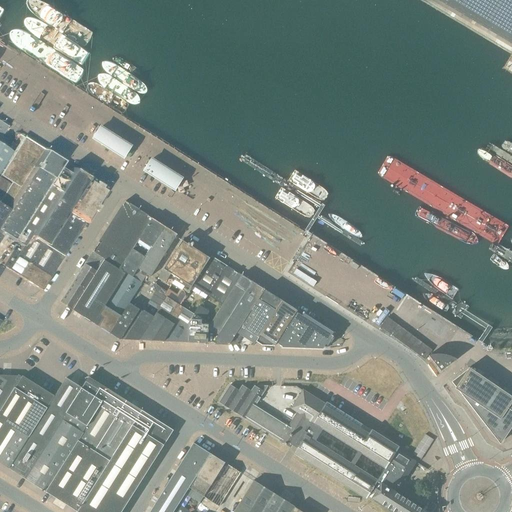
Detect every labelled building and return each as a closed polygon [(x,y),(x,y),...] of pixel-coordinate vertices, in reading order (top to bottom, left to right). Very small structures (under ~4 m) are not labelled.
[(511,0),(438,0),(511,43),(511,0)] [(110,133),(101,127),(93,139),(103,145),(110,133)] [(110,133),(103,145),(113,151),(121,140),(110,133)] [(5,208),(42,149),(23,137),(8,160),(0,172),(0,175),(10,182),(9,184),(0,178),(0,204),(5,207),(5,208)] [(121,140),(113,151),(124,158),(131,146),(121,140)] [(59,160),(42,149),(5,208),(4,209),(0,214),(0,232),(0,233),(9,238),(56,165),(59,160)] [(162,166),(152,159),(144,171),(154,177),(162,166)] [(24,240),(28,235),(68,172),(56,165),(9,238),(21,246),(24,240)] [(162,166),(154,177),(165,184),(173,173),(162,166)] [(42,243),(44,240),(63,210),(84,176),(71,167),(68,172),(28,235),(37,240),(42,243)] [(173,173),(165,184),(174,190),(182,178),(173,173)] [(84,176),(63,210),(83,222),(104,189),(98,184),(97,184),(91,180),(84,176)] [(138,210),(125,201),(98,243),(112,251),(138,210)] [(42,243),(62,256),(72,240),(83,222),(63,210),(44,240),(42,243)] [(125,260),(151,218),(138,210),(112,251),(125,260)] [(132,277),(135,272),(155,240),(164,226),(151,218),(125,260),(119,269),(126,273),(132,277)] [(135,272),(132,277),(141,283),(146,275),(150,277),(173,240),(175,237),(176,237),(177,235),(164,226),(155,240),(135,272)] [(24,240),(21,246),(16,254),(15,255),(49,276),(62,256),(42,243),(37,240),(28,235),(24,240)] [(182,240),(159,276),(166,281),(166,280),(167,279),(173,282),(174,280),(176,277),(186,284),(184,287),(183,288),(188,291),(191,287),(191,285),(210,258),(194,248),(195,246),(189,243),(189,244),(188,243),(187,244),(182,240)] [(98,243),(93,252),(119,269),(125,260),(112,251),(98,243)] [(7,269),(15,255),(16,254),(11,250),(1,266),(7,269)] [(61,301),(60,302),(72,310),(104,260),(93,252),(61,301)] [(49,276),(15,255),(7,269),(40,290),(49,276)] [(211,256),(210,258),(191,285),(223,305),(241,276),(211,256)] [(104,260),(72,310),(74,311),(81,315),(94,324),(126,273),(119,269),(104,260)] [(132,277),(126,273),(94,324),(109,334),(129,303),(141,283),(132,277)] [(241,276),(223,305),(211,325),(220,331),(213,343),(213,344),(229,344),(263,290),(241,276)] [(164,295),(166,297),(175,303),(179,305),(181,303),(188,291),(181,287),(177,294),(168,289),(164,295)] [(282,301),(263,290),(229,344),(236,345),(241,337),(254,344),(255,342),(272,316),(281,301),(282,301)] [(166,297),(153,317),(138,341),(150,341),(175,303),(166,297)] [(272,316),(255,342),(261,346),(274,346),(277,342),(297,311),(287,304),(286,305),(281,301),(272,316)] [(129,303),(109,334),(120,340),(139,310),(129,303)] [(184,308),(179,305),(175,303),(150,341),(162,342),(184,308)] [(208,312),(199,306),(194,313),(204,319),(208,312)] [(193,314),(184,308),(162,342),(188,343),(189,342),(189,321),(193,314)] [(138,341),(153,317),(143,310),(125,339),(124,339),(124,340),(138,341)] [(304,315),(297,311),(277,342),(284,347),(285,346),(286,347),(296,347),(297,347),(302,347),(302,348),(304,348),(305,347),(323,348),(324,347),(327,348),(334,337),(331,335),(332,333),(318,324),(304,315)] [(189,321),(189,342),(208,343),(209,326),(199,326),(199,321),(189,321)] [(428,356),(437,367),(440,371),(456,360),(456,359),(454,358),(452,357),(451,356),(449,356),(447,355),(445,355),(442,354),(440,354),(438,354),(436,354),(434,354),(432,355),(430,355),(428,356)] [(511,397),(469,368),(468,369),(451,382),(455,387),(454,389),(458,391),(489,430),(491,432),(493,434),(502,441),(511,426),(511,397)] [(17,376),(2,375),(0,375),(0,411),(21,379),(17,376)] [(0,463),(9,468),(54,397),(50,394),(22,376),(21,379),(0,411),(0,463)] [(81,388),(77,385),(66,378),(54,397),(9,468),(45,492),(67,457),(99,477),(142,411),(110,391),(108,393),(87,379),(81,388)] [(230,385),(219,402),(280,441),(279,441),(290,448),(293,442),(298,446),(294,453),(304,460),(366,499),(371,491),(374,493),(371,499),(391,511),(426,511),(417,506),(392,490),(396,484),(400,478),(404,480),(415,462),(397,450),(325,404),(313,397),(311,396),(303,390),(291,409),(297,413),(289,425),(256,404),(267,386),(258,386),(257,388),(254,386),(251,391),(242,385),(239,391),(230,385)] [(77,511),(121,511),(173,430),(142,411),(99,477),(77,511)] [(420,460),(433,440),(430,438),(425,434),(412,455),(420,460)] [(171,478),(161,494),(178,504),(210,454),(193,443),(175,471),(171,478)] [(193,490),(189,496),(200,503),(204,497),(225,463),(211,454),(189,488),(193,490)] [(67,457),(45,492),(77,511),(99,477),(67,457)] [(225,463),(204,497),(219,507),(240,473),(225,463)] [(262,511),(272,497),(274,494),(253,481),(233,511),(262,511)] [(161,494),(149,511),(173,511),(178,505),(178,504),(161,494)] [(290,511),(294,507),(280,498),(274,494),(272,497),(262,511),(290,511)]
